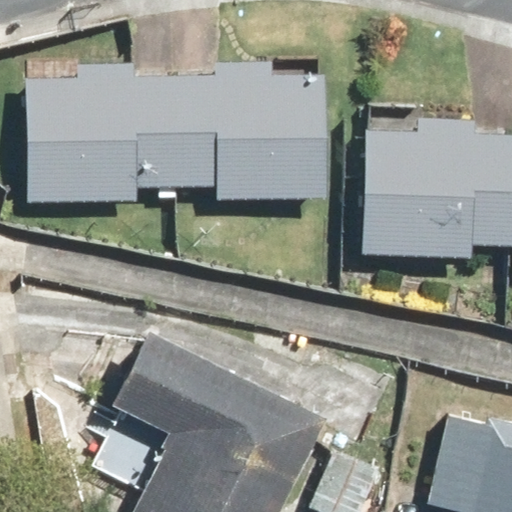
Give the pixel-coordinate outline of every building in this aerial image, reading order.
[(317,74),(15,75),(15,200),(318,199),(317,74)] [(511,135),(363,131),(360,256),(511,259),(511,135)] [(121,511),(267,511),(312,420),(135,335),(102,404),(160,432),(121,511)] [(451,511),(511,511),(511,423),(473,415),(451,511)] [(355,511),(374,468),(332,451),(307,511),(355,511)]
